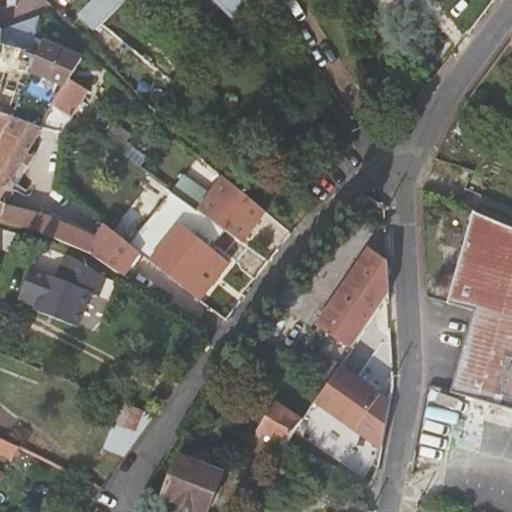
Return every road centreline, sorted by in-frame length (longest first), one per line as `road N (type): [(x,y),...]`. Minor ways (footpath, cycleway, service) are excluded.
road 1 (residential): [(128,511),(130,483),(220,337),(344,195),(396,156)]
road 2 (residential): [(382,511),(404,389),(396,156)]
road 3 (unknown): [(220,337),(78,251),(0,224)]
road 4 (unknown): [(181,399),(0,318)]
road 5 (residential): [(396,156),(511,7)]
